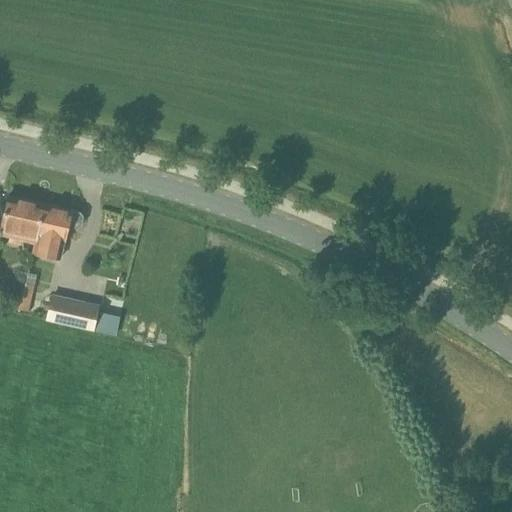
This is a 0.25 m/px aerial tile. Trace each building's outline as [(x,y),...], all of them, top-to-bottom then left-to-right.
[(8,195),(1,227),(6,228),(4,237),(32,243),(40,203),(8,195)] [(64,242),(65,242),(68,226),(77,228),(81,225),(83,217),(81,213),(72,211),(72,210),(40,203),(32,243),(62,251),(64,242)] [(21,297),(18,311),(29,313),(35,286),(25,283),(22,297),(21,297)] [(52,295),(47,321),(93,332),(99,306),(52,295)] [(18,311),(21,297),(13,296),(10,309),(18,311)]
